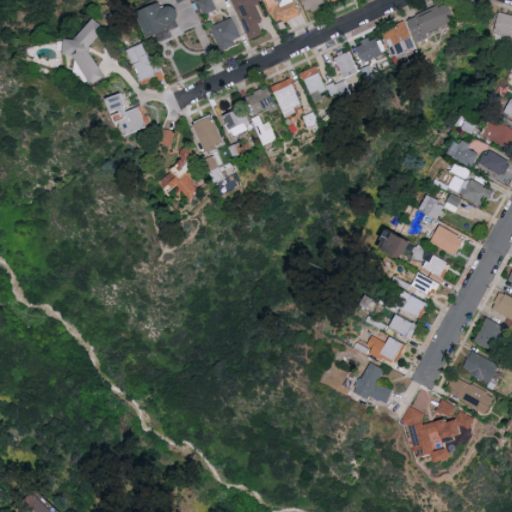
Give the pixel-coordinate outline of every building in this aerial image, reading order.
[(214,0),(217,9),(202,14),(197,0),(214,0)] [(248,39),(232,0),(255,0),(267,32),(248,39)] [(264,0),(293,0),(301,14),(277,25),(264,0)] [(327,0),(328,2),(306,12),(300,0),(327,0)] [(181,22),(147,37),(136,13),(159,3),(163,10),(174,5),(181,22)] [(456,24),(415,38),(408,17),(449,4),(456,24)] [(511,14),(511,42),(493,38),(499,12),(511,14)] [(242,41),(220,51),(210,27),(231,17),(242,41)] [(64,50),(93,18),(106,29),(85,52),(106,72),(92,87),(74,70),(79,64),(64,50)] [(416,49),(393,58),(382,30),(405,21),(416,49)] [(383,58),(358,64),(354,43),(379,37),(383,58)] [(126,50),(144,42),(159,75),(141,83),(126,50)] [(344,78),(349,92),(334,97),(329,85),(343,80),(335,57),(350,51),(358,73),(344,78)] [(301,73),(317,66),(327,91),(319,94),(321,99),(314,102),(301,73)] [(302,107),(284,115),(272,86),(290,78),(302,107)] [(255,113),(249,94),(269,87),(275,107),(255,113)] [(121,136),(108,98),(123,93),(128,110),(143,106),(149,127),(121,136)] [(222,117),(241,107),(252,127),(233,137),(222,117)] [(193,124),(212,115),(225,143),(206,152),(193,124)] [(511,151),(482,136),(491,118),(511,128),(511,151)] [(174,132),(170,146),(158,143),(162,128),(174,132)] [(485,144),(467,136),(464,142),(457,139),(451,154),(476,164),(485,144)] [(158,181),(188,149),(200,160),(190,171),(205,185),(191,200),(176,186),(170,193),(158,181)] [(509,161),(502,176),(478,164),(486,149),(509,161)] [(468,176),(471,166),(455,162),(453,173),(468,176)] [(485,208),(448,190),(456,172),(494,190),(485,208)] [(425,214),(416,206),(428,193),(445,209),(426,229),(418,221),(425,214)] [(430,243),(439,225),(464,238),(455,255),(430,243)] [(384,250),(393,232),(410,241),(401,259),(384,250)] [(449,263),(441,277),(423,268),(431,253),(449,263)] [(439,283),(433,296),(412,286),(418,273),(439,283)] [(511,319),(491,310),(499,292),(511,297),(511,319)] [(400,307),(407,293),(425,303),(418,317),(400,307)] [(410,338),(389,327),(396,314),(416,325),(410,338)] [(474,341),(487,318),(508,329),(496,352),(474,341)] [(403,344),(393,365),(365,351),(373,335),(385,341),(387,336),(403,344)] [(462,370),(470,351),(499,364),(490,383),(462,370)] [(392,389),(388,403),(357,395),(365,363),(384,368),(380,386),(392,389)] [(446,392),(455,376),(494,396),(486,413),(446,392)] [(414,457),(404,412),(420,408),(424,423),(446,418),(444,412),(441,413),(439,403),(452,401),(455,416),(470,413),(473,427),(460,429),(462,436),(442,440),(440,432),(428,434),(432,451),(447,448),(449,458),(433,462),(431,454),(414,457)] [(58,511),(33,492),(27,501),(37,509),(34,511),(58,511)]
